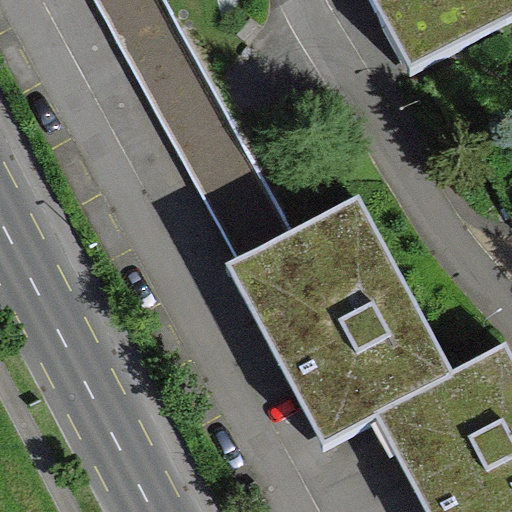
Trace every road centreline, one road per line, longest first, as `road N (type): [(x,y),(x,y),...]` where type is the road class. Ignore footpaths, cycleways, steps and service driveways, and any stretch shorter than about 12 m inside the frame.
road 1 (residential): [(511,326),(418,219),(288,0)]
road 2 (primary): [(0,228),(151,511)]
